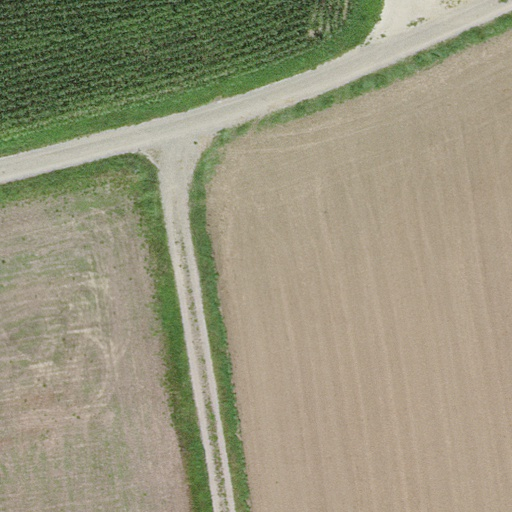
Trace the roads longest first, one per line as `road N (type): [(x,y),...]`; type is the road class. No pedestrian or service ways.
road 1 (track): [(0,183),(177,139),(511,2)]
road 2 (track): [(177,139),(235,511)]
